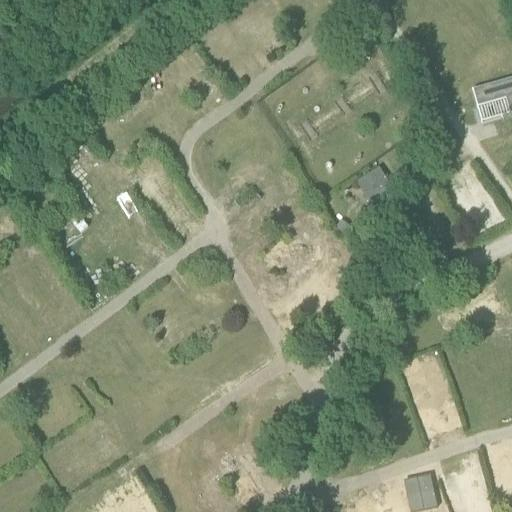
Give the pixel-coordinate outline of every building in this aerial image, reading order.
[(268,48),(281,40),(257,2),(244,10),(268,48)] [(194,49),(170,62),(188,95),(212,81),(194,49)] [(498,57),(464,73),(471,87),(505,71),(498,57)] [(511,99),(511,81),(473,92),(478,110),(508,101),(511,99)] [(128,172),(136,185),(149,176),(160,194),(173,187),(154,156),(128,172)] [(368,203),(391,189),(379,168),(356,182),(368,203)] [(456,214),(486,197),(471,173),(442,191),(456,214)] [(292,278),(335,249),(320,226),(276,255),(292,278)] [(16,266),(44,306),(56,297),(27,258),(16,266)] [(321,289),(329,299),(341,291),(324,267),(295,289),(304,301),(321,289)] [(464,290),(471,316),(499,309),(492,283),(464,290)] [(164,317),(176,335),(163,344),(171,356),(197,338),(176,308),(164,317)] [(455,398),(441,354),(435,356),(450,400),(455,398)] [(419,360),(435,407),(449,403),(433,355),(419,360)] [(59,446),(72,473),(107,457),(94,430),(59,446)] [(501,481),(511,478),(511,453),(495,457),(501,481)] [(259,454),(223,471),(235,496),(271,479),(259,454)] [(451,491),(466,487),(472,506),(488,501),(478,465),(446,475),(451,491)] [(404,482),(410,511),(436,511),(429,476),(404,482)] [(0,488),(0,511),(14,511),(29,506),(18,481),(0,488)] [(343,511),(385,511),(380,505),(374,509),(364,495),(343,511)] [(137,511),(152,511),(145,497),(133,503),(137,511)]
